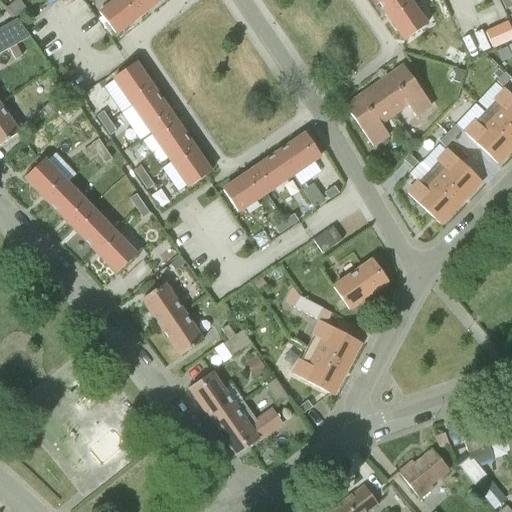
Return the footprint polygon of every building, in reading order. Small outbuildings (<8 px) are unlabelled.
[(131,0),(117,0),(100,14),(115,34),(142,14),(131,0)] [(131,0),(142,14),(159,0),(131,0)] [(377,0),(386,12),(403,0),(377,0)] [(408,0),(403,0),(386,12),(405,40),(426,26),(408,0)] [(511,5),(509,0),(500,0),(506,10),(511,7),(511,5)] [(0,53),(30,37),(17,19),(0,28),(0,53)] [(16,45),(9,49),(15,60),(22,56),(16,45)] [(135,63),(113,78),(133,106),(154,91),(135,63)] [(403,67),(374,87),(394,115),(407,106),(415,117),(431,106),(403,67)] [(457,70),(453,82),(460,84),(464,73),(457,70)] [(505,73),(496,82),(502,88),(511,79),(505,73)] [(374,87),(345,108),(373,147),(389,136),(380,124),(394,115),(374,87)] [(511,96),(505,90),(485,112),(511,137),(511,96)] [(154,91),(133,106),(151,133),(173,118),(154,91)] [(47,105),(41,110),(50,119),(56,114),(47,105)] [(0,106),(0,146),(19,133),(0,106)] [(511,137),(485,112),(465,134),(475,143),(497,164),(511,148),(511,137)] [(103,113),(96,118),(103,127),(110,123),(103,113)] [(173,118),(151,133),(170,160),(191,145),(173,118)] [(110,123),(103,127),(110,137),(116,133),(110,123)] [(456,125),(448,134),(453,140),(462,131),(456,125)] [(406,131),(399,136),(406,146),(413,142),(406,131)] [(448,134),(439,143),(445,148),(453,140),(448,134)] [(306,135),(278,154),(292,175),(320,156),(306,135)] [(98,141),(92,145),(98,155),(105,150),(98,141)] [(191,145),(170,160),(189,188),(210,173),(191,145)] [(105,150),(98,155),(105,164),(112,160),(105,150)] [(449,150),(428,173),(460,203),(481,182),(449,150)] [(278,154),(251,172),(265,193),(292,175),(278,154)] [(409,155),(403,161),(412,170),(418,164),(409,155)] [(43,160),(25,178),(48,202),(67,184),(43,160)] [(140,167),(134,172),(140,181),(147,177),(140,167)] [(251,172),(223,191),(237,212),(265,193),(251,172)] [(428,173),(407,194),(440,225),(460,203),(428,173)] [(147,177),(140,181),(147,191),(154,186),(147,177)] [(67,184),(48,202),(71,226),(90,208),(67,184)] [(335,187),(324,194),(328,201),(339,194),(335,187)] [(136,196),(129,200),(136,210),(143,205),(136,196)] [(143,205),(136,210),(143,219),(149,215),(143,205)] [(90,208),(71,226),(82,237),(94,250),(113,232),(90,208)] [(294,215),(284,222),(288,228),(298,222),(294,215)] [(284,222),(274,228),(278,235),(288,228),(284,222)] [(333,227),(313,240),(313,241),(322,254),(342,240),(333,227)] [(113,232),(94,250),(117,274),(136,256),(113,232)] [(180,258),(170,266),(175,272),(185,264),(180,258)] [(373,261),(333,288),(348,310),(388,283),(373,261)] [(164,285),(142,300),(161,328),(183,313),(164,285)] [(299,297),(293,308),(316,320),(322,309),(299,297)] [(183,313),(161,328),(180,357),(203,342),(183,313)] [(321,322),(307,349),(346,369),(360,343),(321,322)] [(228,325),(221,330),(228,340),(235,336),(228,325)] [(228,340),(222,344),(232,358),(252,344),(242,331),(235,336),(228,340)] [(307,349),(293,375),(332,396),(346,369),(307,349)] [(211,373),(188,386),(213,422),(235,407),(211,373)] [(275,379),(265,386),(278,406),(289,399),(275,379)] [(235,407),(213,422),(236,456),(282,424),(273,410),(259,420),(245,400),(235,407)] [(307,401),(298,408),(302,415),(312,408),(307,401)] [(511,409),(496,415),(505,441),(506,440),(511,437),(511,409)] [(459,429),(468,454),(472,466),(494,458),(489,446),(505,441),(496,415),(459,429)] [(447,446),(448,446),(444,435),(437,437),(441,449),(447,446)] [(399,473),(420,500),(434,489),(432,486),(450,471),(433,451),(415,465),(413,462),(399,473)] [(370,511),(379,505),(364,487),(333,511),(331,511),(370,511)]
